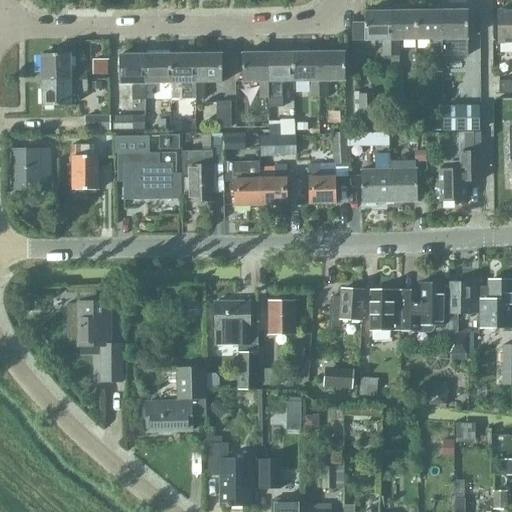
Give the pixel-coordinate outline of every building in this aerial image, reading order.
[(385,57),(392,57),(392,11),(366,11),(366,40),(384,40),(385,57)] [(417,11),(392,11),(392,57),(401,57),(401,40),(417,40),(417,11)] [(443,11),(417,11),(417,40),(434,40),(434,56),(443,56),(443,11)] [(468,11),(443,11),(443,56),(451,56),(451,39),(468,39),(468,11)] [(511,43),(511,11),(499,11),(499,44),(511,43)] [(320,52),(294,53),(295,81),(312,81),(312,98),(320,98),(320,52)] [(345,52),(320,52),(320,98),(328,98),(328,81),(346,81),(345,52)] [(171,54),(172,83),(188,83),(188,99),(197,99),(197,53),(171,54)] [(222,53),(197,53),(197,99),(205,99),(205,83),(223,83),(222,53)] [(269,53),(243,53),(243,82),(260,82),(261,98),(269,98),(269,53)] [(269,98),(280,98),(280,82),(295,81),(294,53),(269,53),(269,98)] [(43,54),(43,80),(87,80),(87,71),(71,71),(71,54),(43,54)] [(131,100),(146,100),(145,54),(120,55),(120,84),(131,84),(131,100)] [(171,54),(145,54),(146,100),(154,100),(154,83),(172,83),(171,54)] [(43,80),(43,106),(72,106),(72,88),(87,88),(87,80),(43,80)] [(511,81),(499,81),(500,95),(511,94),(511,81)] [(373,94),(362,94),(362,121),(373,121),(373,94)] [(80,112),(93,108),(88,95),(75,99),(80,112)] [(217,103),(217,127),(231,127),(230,103),(217,103)] [(479,107),(443,107),(443,131),(479,131),(479,107)] [(86,117),(86,132),(110,131),(109,116),(86,117)] [(145,116),(114,116),(114,131),(145,131),(145,116)] [(267,132),(291,134),(292,118),(268,117),(267,132)] [(348,132),(333,132),(334,165),(309,165),(309,205),(336,205),(336,178),(349,177),(348,132)] [(210,152),(183,152),(184,177),(191,177),(192,201),(214,201),(213,166),(222,166),(221,134),(210,135),(210,152)] [(224,135),(225,150),(245,149),(244,134),(224,135)] [(179,136),(159,136),(159,149),(179,149),(179,136)] [(278,136),(261,137),(261,155),(278,155),(278,136)] [(284,137),(285,157),(295,157),(295,136),(284,137)] [(149,137),(116,137),(116,153),(120,153),(120,154),(121,181),(127,181),(127,198),(161,197),(161,187),(171,187),(171,167),(176,167),(176,153),(162,153),(149,153),(149,137)] [(72,190),(98,191),(99,156),(89,156),(89,146),(77,145),(77,157),(73,157),(72,190)] [(41,167),(50,167),(50,152),(13,152),(13,191),(41,191),(41,167)] [(450,163),(450,170),(440,170),(440,201),(465,201),(465,182),(480,182),(480,153),(460,154),(460,163),(450,163)] [(261,166),(261,165),(235,166),(236,205),(262,205),(261,166)] [(289,204),(288,165),(261,166),(262,205),(289,204)] [(390,202),(389,170),(362,171),(363,203),(390,202)] [(417,170),(389,170),(390,202),(418,202),(417,170)] [(511,282),(490,282),(490,288),(481,288),(481,329),(511,328),(511,282)] [(472,313),(472,284),(449,284),(449,313),(449,332),(457,332),(458,313),(472,313)] [(401,319),(401,332),(428,332),(432,331),(433,329),(433,327),(444,327),(444,316),(443,316),(444,285),(421,285),(421,292),(402,292),(402,319),(401,319)] [(362,321),(364,292),(341,290),(341,298),(332,297),(330,325),(341,325),(341,320),(362,321)] [(400,326),(401,292),(370,291),(369,332),(401,332),(401,326),(400,326)] [(77,304),(67,304),(68,346),(78,345),(78,347),(101,347),(101,357),(100,357),(101,382),(122,382),(122,346),(110,346),(110,314),(110,302),(77,303),(77,304)] [(238,347),(238,391),(258,391),(257,330),(250,330),(250,302),(216,303),(217,347),(238,347)] [(270,335),(295,335),(295,302),(270,302),(270,335)] [(466,334),(449,334),(449,354),(466,354),(466,334)] [(511,345),(502,346),(502,385),(511,385),(511,345)] [(208,367),(206,367),(177,369),(181,369),(182,402),(147,404),(148,431),(196,429),(196,417),(210,417),(208,367)] [(324,387),(352,389),(353,370),(325,368),(324,387)] [(359,396),(377,397),(378,379),(360,378),(359,396)] [(446,382),(429,382),(429,403),(446,403),(446,382)] [(328,424),(332,407),(317,403),(313,420),(328,424)] [(412,457),(443,458),(444,425),(414,424),(412,457)] [(448,424),(447,437),(467,438),(468,425),(448,424)] [(232,504),(232,506),(237,506),(237,504),(256,503),(255,457),(233,458),(233,442),(212,442),(213,474),(225,474),(226,504),(232,504)] [(280,459),(260,459),(260,489),(260,490),(279,489),(280,489),(280,459)] [(323,461),(323,488),(334,488),(334,460),(323,461)] [(375,460),(374,474),(390,475),(391,461),(375,460)] [(466,469),(465,494),(480,494),(481,470),(466,469)] [(494,491),(494,509),(506,509),(506,491),(494,491)] [(302,500),(273,500),(273,511),(302,511),(303,506),(302,500)] [(464,511),(464,500),(454,500),(454,511),(464,511)]
